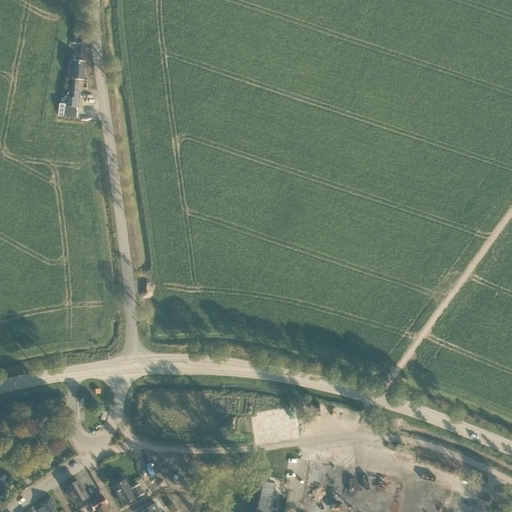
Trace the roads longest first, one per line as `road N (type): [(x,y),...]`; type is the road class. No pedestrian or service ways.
road 1 (tertiary): [(128,367),(94,0)]
road 2 (tertiary): [(375,399),(236,367),(128,367)]
road 3 (unclassified): [(375,399),(511,213)]
road 4 (residential): [(358,437),(211,452),(137,446)]
road 5 (residential): [(511,482),(428,444),(358,437)]
road 6 (tertiary): [(511,448),(375,399)]
road 7 (tertiary): [(0,387),(128,367)]
